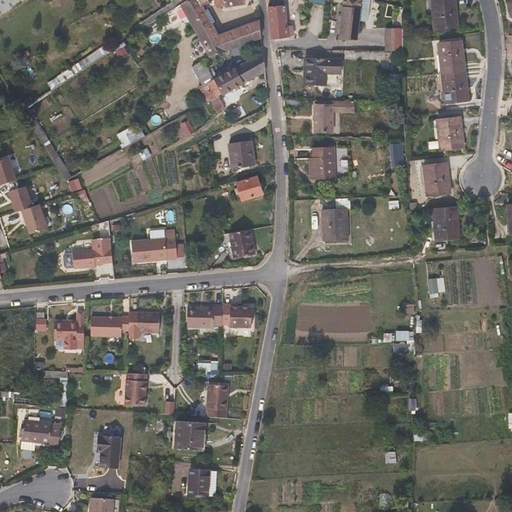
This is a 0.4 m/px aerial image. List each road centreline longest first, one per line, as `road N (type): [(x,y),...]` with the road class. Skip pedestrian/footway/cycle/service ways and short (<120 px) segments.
road 1 (residential): [(0,298),(278,272)]
road 2 (residential): [(263,0),(281,165),(278,272)]
road 3 (residential): [(278,272),(236,511)]
road 4 (residential): [(488,0),(497,67),(482,178)]
